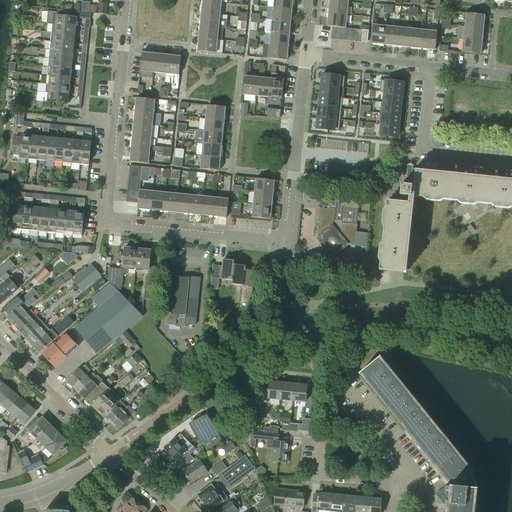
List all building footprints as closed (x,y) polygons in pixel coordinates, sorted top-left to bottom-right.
[(220,15),(221,2),(202,0),(201,13),(220,15)] [(273,0),(273,8),(292,9),(292,0),(273,0)] [(329,1),(328,13),(347,15),(348,3),(329,1)] [(273,8),(272,20),(290,22),(292,9),(273,8)] [(46,24),(52,24),(76,27),(77,18),(90,20),(90,13),(89,13),(57,10),(57,13),(48,12),(46,24)] [(200,25),(219,28),(226,28),(227,16),(220,15),(201,13),(200,25)] [(326,26),(332,27),(346,28),(347,15),(328,13),(326,26)] [(466,13),(464,27),(483,29),(484,15),(466,13)] [(272,20),(270,33),(289,35),(290,22),(272,20)] [(52,24),(51,33),(75,35),(76,27),(52,24)] [(238,33),(247,33),(247,24),(239,24),(238,33)] [(217,40),(219,28),(200,25),(198,38),(217,40)] [(384,45),(386,26),(373,25),(371,44),(384,45)] [(399,27),(386,26),(384,45),(397,47),(399,27)] [(361,42),(362,30),(360,30),(346,28),(332,27),(331,39),(361,42)] [(411,29),(399,27),(397,47),(409,48),(411,29)] [(464,27),(463,38),(482,40),(483,29),(464,27)] [(424,30),(411,29),(409,48),(422,49),(424,30)] [(437,31),(424,30),(422,49),(435,51),(437,31)] [(51,33),(50,41),(74,44),(75,35),(51,33)] [(289,35),(270,33),(269,45),(288,47),(289,35)] [(217,40),(198,38),(197,51),(216,53),(217,45),(220,45),(220,41),(217,40)] [(480,54),(482,40),(463,38),(461,52),(480,54)] [(50,41),(49,50),(73,52),(74,44),(50,41)] [(288,47),(269,45),(268,59),(287,61),(288,47)] [(49,50),(48,58),(72,61),(73,52),(49,50)] [(140,71),(153,73),(155,54),(142,53),(140,71)] [(155,54),(153,73),(165,74),(167,55),(155,54)] [(167,55),(165,74),(178,75),(180,56),(167,55)] [(48,58),(48,67),(71,69),(72,61),(48,58)] [(272,65),(270,79),(268,98),(281,99),(284,77),(275,76),(276,66),(272,65)] [(48,67),(47,76),(70,78),(71,69),(48,67)] [(322,74),(321,85),(338,87),(338,88),(343,88),(344,76),(322,74)] [(47,76),(46,84),(69,87),(70,78),(47,76)] [(243,95),(256,96),(258,77),(245,76),(243,95)] [(256,96),(268,98),(270,79),(258,77),(256,96)] [(385,81),(384,92),(402,94),(403,83),(385,81)] [(46,84),(45,93),(68,95),(69,87),(46,84)] [(321,85),(320,96),(337,98),(337,97),(338,88),(338,87),(321,85)] [(384,92),(383,103),(401,104),(402,94),(384,92)] [(68,95),(45,93),(44,102),(67,104),(68,95)] [(320,96),(318,107),(341,109),(342,98),(337,97),(337,98),(320,96)] [(136,98),(135,111),(154,113),(155,100),(136,98)] [(383,103),(382,113),(400,115),(401,104),(383,103)] [(206,105),(205,118),(224,120),(225,107),(206,105)] [(318,107),(317,118),(340,120),(341,109),(318,107)] [(135,111),(133,123),(152,125),(158,126),(159,114),(154,113),(135,111)] [(382,113),(381,124),(399,126),(400,115),(382,113)] [(205,118),(204,130),(223,132),(224,120),(205,118)] [(317,118),(316,129),(339,131),(340,120),(317,118)] [(133,123),(132,136),(151,138),(152,125),(133,123)] [(381,124),(380,135),(397,137),(399,126),(381,124)] [(204,130),(202,143),(221,145),(223,132),(204,130)] [(30,136),(21,135),(21,138),(14,137),(13,154),(19,155),(19,158),(28,159),(30,136)] [(28,159),(37,160),(39,137),(30,136),(28,159)] [(132,136),(131,148),(150,150),(151,138),(132,136)] [(48,138),(39,137),(37,160),(45,161),(48,138)] [(45,161),(54,162),(56,138),(48,138),(45,161)] [(65,139),(56,138),(54,162),(62,163),(65,139)] [(62,163),(71,164),(73,140),(65,139),(62,163)] [(82,141),(73,140),(71,164),(79,165),(82,141)] [(82,141),(79,165),(88,165),(91,142),(82,141)] [(202,143),(201,156),(220,158),(221,145),(202,143)] [(131,148),(129,162),(148,164),(150,150),(131,148)] [(220,158),(201,156),(200,169),(219,171),(220,158)] [(139,190),(141,176),(142,167),(130,166),(126,202),(138,203),(139,190)] [(381,271),(403,273),(410,207),(413,207),(413,205),(416,205),(417,197),(414,197),(414,195),(467,201),(478,215),(485,209),(492,210),(493,203),(511,205),(511,182),(418,173),(405,179),(404,185),(401,185),(400,196),(403,196),(403,203),(388,201),(381,271)] [(24,181),(25,177),(22,175),(19,174),(16,177),(16,180),(18,183),(22,183),(24,181)] [(255,179),(254,192),(273,194),(274,181),(255,179)] [(78,193),(86,195),(88,186),(80,184),(78,193)] [(153,191),(139,190),(138,203),(137,209),(151,210),(153,191)] [(151,210),(163,212),(165,192),(153,191),(151,210)] [(177,194),(165,192),(163,212),(175,213),(177,194)] [(272,206),(273,194),(254,192),(253,204),(272,206)] [(190,195),(177,194),(175,213),(188,214),(190,195)] [(188,214),(201,215),(203,196),(190,195),(188,214)] [(215,198),(203,196),(201,215),(213,217),(215,198)] [(367,235),(356,234),(357,220),(359,220),(359,217),(358,217),(359,201),(320,197),(317,228),(314,228),(313,236),(317,237),(317,238),(333,257),(348,245),(365,247),(367,235)] [(215,198),(213,217),(226,218),(228,199),(215,198)] [(272,206),(253,204),(251,217),(270,219),(272,206)] [(21,229),(23,206),(14,205),(12,228),(21,229)] [(29,230),(32,207),(23,206),(21,229),(29,230)] [(40,208),(32,207),(29,230),(38,231),(40,208)] [(49,209),(40,208),(38,231),(47,232),(49,209)] [(58,210),(49,209),(47,232),(55,233),(58,210)] [(55,233),(64,234),(66,210),(58,210),(55,233)] [(64,234),(72,235),(75,211),(66,210),(64,234)] [(75,211),(72,235),(81,236),(84,212),(75,211)] [(470,225),(466,228),(471,234),(475,231),(470,225)] [(123,268),(123,269),(117,269),(115,287),(120,293),(121,287),(122,287),(123,274),(127,274),(128,268),(135,269),(137,249),(124,248),(122,268),(123,268)] [(150,250),(137,249),(135,269),(148,271),(150,250)] [(40,262),(34,255),(21,267),(27,274),(31,270),(33,272),(38,268),(36,266),(40,262)] [(223,260),(222,266),(212,265),(210,289),(218,290),(219,279),(232,281),(231,284),(242,286),(240,303),(251,304),(254,271),(244,270),(244,266),(238,265),(239,260),(234,259),(233,261),(223,260)] [(14,265),(10,261),(9,260),(0,267),(0,277),(9,269),(14,265)] [(87,268),(72,280),(76,285),(96,270),(92,265),(87,268)] [(34,277),(39,283),(49,273),(44,268),(34,277)] [(111,283),(115,287),(117,269),(109,268),(108,280),(111,283)] [(96,270),(76,285),(81,291),(97,278),(101,276),(96,270)] [(69,271),(61,277),(51,285),(55,290),(65,283),(73,276),(69,271)] [(12,275),(8,278),(0,285),(0,304),(21,286),(12,275)] [(146,276),(143,299),(151,300),(154,277),(146,276)] [(195,325),(195,318),(200,278),(189,277),(189,278),(173,276),(168,325),(176,326),(176,327),(184,328),(184,324),(195,325)] [(98,290),(107,283),(102,277),(93,284),(98,290)] [(120,293),(115,287),(111,283),(97,294),(92,298),(92,299),(99,307),(75,327),(98,354),(118,337),(126,331),(143,316),(120,293)] [(2,309),(9,316),(32,296),(37,293),(33,289),(20,300),(16,295),(2,309)] [(6,318),(12,325),(26,313),(24,310),(27,307),(28,308),(36,301),(32,296),(9,316),(6,318)] [(30,309),(26,313),(12,325),(19,332),(37,317),(30,309)] [(43,324),(37,317),(19,332),(25,339),(43,324)] [(67,317),(62,321),(54,329),(60,335),(68,328),(73,324),(67,317)] [(50,330),(43,324),(25,339),(32,346),(50,330)] [(50,330),(32,346),(39,353),(57,336),(51,329),(50,330)] [(118,337),(124,343),(131,337),(126,331),(118,337)] [(65,333),(42,354),(55,368),(77,346),(72,341),(66,333),(65,333)] [(131,337),(124,343),(129,349),(130,348),(136,343),(131,337)] [(129,349),(124,353),(129,360),(135,354),(130,348),(129,349)] [(142,360),(136,353),(135,354),(129,360),(126,361),(132,368),(142,360)] [(404,430),(450,486),(450,487),(445,487),(445,489),(442,489),(440,491),(440,495),(441,497),(449,498),(447,511),(475,511),(477,489),(471,469),(426,413),(424,415),(379,359),(362,373),(407,428),(404,430)] [(90,370),(84,365),(80,370),(79,368),(66,381),(73,388),(85,375),(86,375),(86,374),(90,370)] [(73,388),(79,394),(92,381),(92,380),(96,376),(93,373),(88,377),(86,375),(85,375),(73,388)] [(105,382),(110,386),(116,380),(111,375),(105,382)] [(117,383),(118,384),(119,386),(121,389),(132,381),(128,375),(117,383)] [(149,375),(144,380),(148,385),(154,379),(149,375)] [(79,394),(85,399),(102,382),(99,379),(95,383),(92,381),(79,394)] [(85,399),(91,406),(105,392),(109,388),(102,382),(85,399)] [(268,401),(268,398),(280,400),(282,383),(269,382),(269,389),(263,389),(262,400),(268,401)] [(294,384),(282,383),(280,400),(292,401),(294,384)] [(0,404),(0,405),(1,404),(12,391),(4,384),(0,388),(0,404)] [(104,418),(120,401),(121,400),(112,392),(119,386),(118,384),(110,390),(109,388),(105,392),(91,406),(92,406),(95,409),(104,418)] [(159,390),(153,384),(143,394),(146,397),(152,392),(155,394),(153,396),(155,397),(158,394),(156,393),(159,390)] [(307,386),(294,384),(292,401),(305,402),(307,386)] [(19,398),(12,391),(1,404),(0,405),(8,411),(19,398)] [(12,415),(16,418),(27,404),(19,398),(8,411),(4,416),(8,419),(12,415)] [(104,418),(111,424),(127,407),(120,401),(104,418)] [(16,418),(24,425),(36,411),(27,404),(16,418)] [(128,406),(127,407),(111,424),(117,430),(131,416),(135,413),(128,406)] [(222,441),(207,415),(189,424),(201,445),(210,440),(214,446),(222,441)] [(28,424),(19,435),(23,438),(29,431),(37,439),(50,426),(42,417),(40,420),(36,416),(28,424)] [(279,418),(278,423),(282,423),(282,429),(290,430),(290,424),(291,419),(279,418)] [(50,426),(37,439),(45,447),(58,433),(50,426)] [(264,427),(263,433),(270,434),(277,434),(278,427),(270,426),(269,428),(264,427)] [(11,427),(5,434),(12,439),(18,433),(11,427)] [(269,441),(270,434),(263,433),(249,432),(250,447),(255,448),(255,439),(267,440),(269,441)] [(58,433),(45,447),(53,455),(58,450),(59,452),(65,448),(62,446),(66,442),(58,433)] [(174,439),(164,449),(170,455),(169,457),(175,462),(176,461),(180,457),(184,461),(190,455),(188,453),(193,447),(185,439),(180,434),(174,439)] [(279,435),(277,434),(270,434),(269,441),(267,440),(266,448),(271,448),(270,461),(287,463),(289,438),(279,437),(279,435)] [(0,436),(0,471),(6,472),(9,446),(7,446),(7,442),(0,436)] [(235,448),(230,441),(224,446),(228,452),(235,448)] [(49,459),(41,451),(38,455),(43,465),(49,459)] [(221,472),(218,475),(228,488),(246,474),(245,472),(241,467),(249,461),(247,458),(250,455),(248,453),(240,458),(239,459),(237,461),(235,463),(232,465),(227,469),(221,472)] [(27,455),(26,455),(20,458),(26,471),(27,473),(28,473),(34,470),(33,467),(29,460),(27,455)] [(36,457),(29,460),(33,467),(34,470),(43,465),(38,455),(36,457)] [(208,472),(200,460),(183,471),(190,483),(208,472)] [(215,476),(220,472),(226,468),(222,461),(210,470),(215,476)] [(217,492),(211,485),(197,495),(209,511),(222,501),(223,502),(228,499),(221,489),(217,492)] [(274,506),(303,509),(304,492),(275,489),(274,506)] [(317,511),(318,510),(330,511),(332,495),(319,493),(318,502),(312,501),(311,511),(317,511)] [(342,511),(344,496),(332,495),(330,511),(338,511),(342,511)] [(342,511),(354,511),(356,497),(344,496),(342,511)] [(229,500),(216,510),(216,511),(235,511),(237,511),(240,509),(238,505),(240,504),(234,497),(229,500)] [(367,511),(369,498),(356,497),(354,511),(367,511)] [(131,498),(120,511),(143,511),(146,509),(131,498)] [(379,511),(381,499),(369,498),(367,511),(379,511)]
